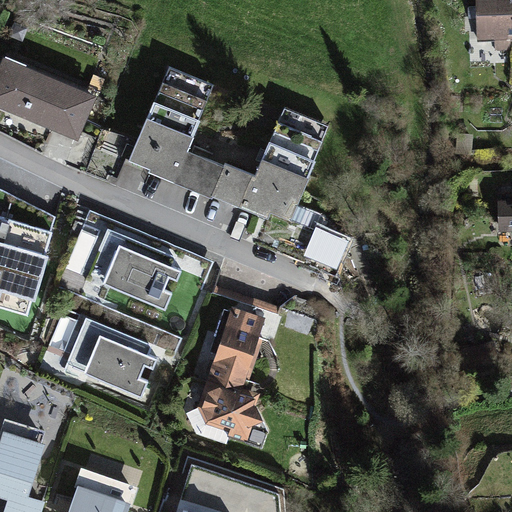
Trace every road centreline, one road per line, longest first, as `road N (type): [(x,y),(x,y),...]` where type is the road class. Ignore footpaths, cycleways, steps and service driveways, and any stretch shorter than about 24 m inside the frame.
road 1 (residential): [(0,149),(315,284)]
road 2 (track): [(315,284),(342,301),(350,381),(385,420),(404,425),(511,398)]
